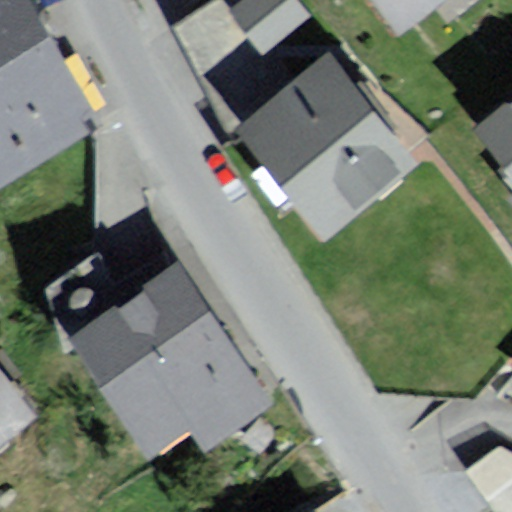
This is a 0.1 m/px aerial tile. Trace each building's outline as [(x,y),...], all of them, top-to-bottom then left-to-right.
[(46,0),(0,0),(0,163),(11,182),(118,120),(46,0)] [(319,15),(305,0),(257,0),(242,14),(276,53),(319,15)] [(455,0),(392,0),(419,31),(455,0)] [(438,155),(347,48),(257,124),(348,231),(438,155)] [(511,114),(494,130),(511,152),(511,114)] [(283,394),(201,273),(115,331),(198,452),(283,394)] [(0,432),(36,404),(0,358),(0,432)]
